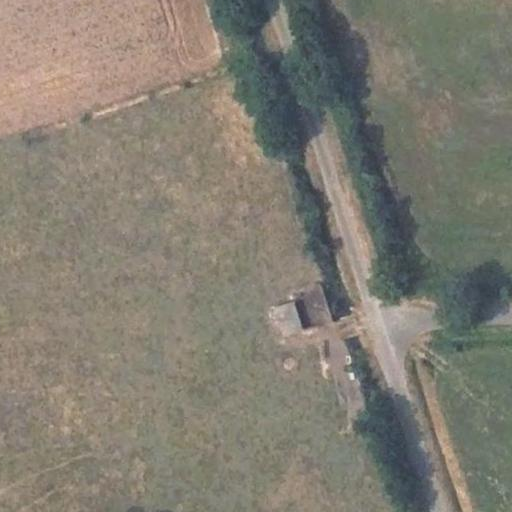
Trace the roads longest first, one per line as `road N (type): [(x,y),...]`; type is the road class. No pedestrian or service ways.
road 1 (unclassified): [(273,0),(439,511)]
road 2 (track): [(377,322),(511,315)]
